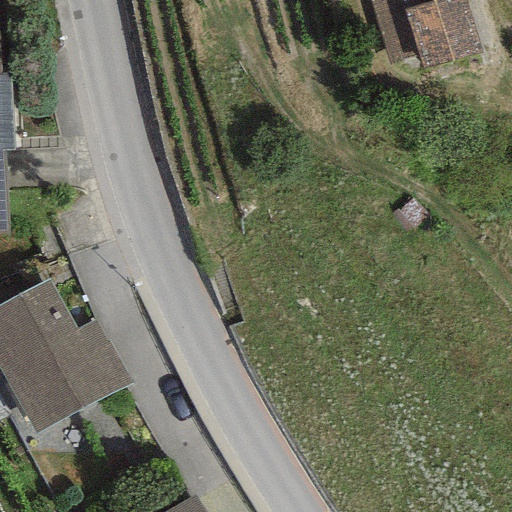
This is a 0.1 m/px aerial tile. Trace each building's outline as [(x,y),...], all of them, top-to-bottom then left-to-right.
[(420,69),(480,53),(462,0),(367,0),(387,64),(416,55),(420,69)] [(6,31),(0,30),(0,232),(6,232),(2,150),(12,150),(6,31)] [(75,330),(47,280),(0,305),(0,373),(34,434),(130,384),(93,320),(75,330)] [(0,410),(12,405),(0,380),(0,410)] [(203,511),(193,496),(167,511),(203,511)]
